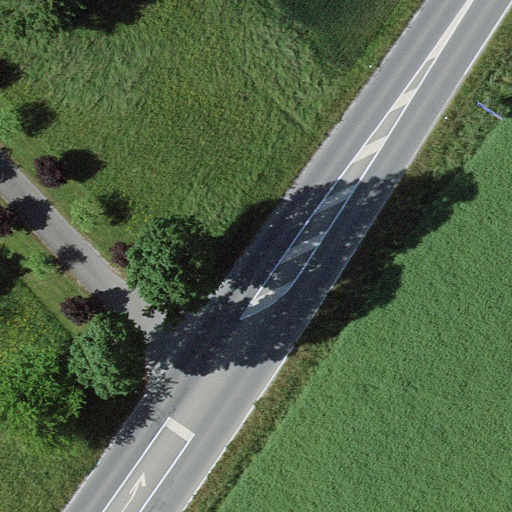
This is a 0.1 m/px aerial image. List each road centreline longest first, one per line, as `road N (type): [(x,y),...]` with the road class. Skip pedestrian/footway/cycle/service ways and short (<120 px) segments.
road 1 (tertiary): [(462,0),(220,377)]
road 2 (residential): [(0,157),(220,377)]
road 3 (tertiary): [(220,377),(125,511)]
